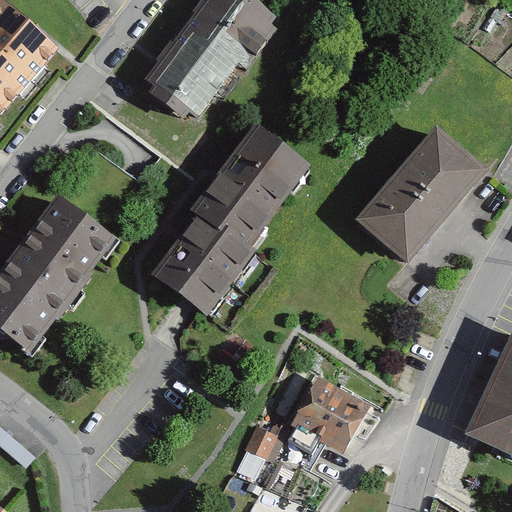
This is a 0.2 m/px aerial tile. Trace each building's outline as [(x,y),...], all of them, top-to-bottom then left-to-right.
[(1,0),(0,0),(0,115),(59,50),(1,0)] [(227,78),(270,24),(239,0),(210,0),(179,40),(227,78)] [(185,131),(227,78),(179,40),(137,93),(185,131)] [(254,133),(151,277),(207,318),(311,173),(254,133)] [(493,190),(440,142),(356,235),(409,282),(493,190)] [(115,245),(57,203),(0,281),(0,334),(33,358),(115,245)] [(511,347),(466,440),(511,462),(511,347)] [(370,410),(321,385),(299,427),(348,453),(370,410)] [(240,469),(262,478),(280,434),(258,425),(240,469)]
